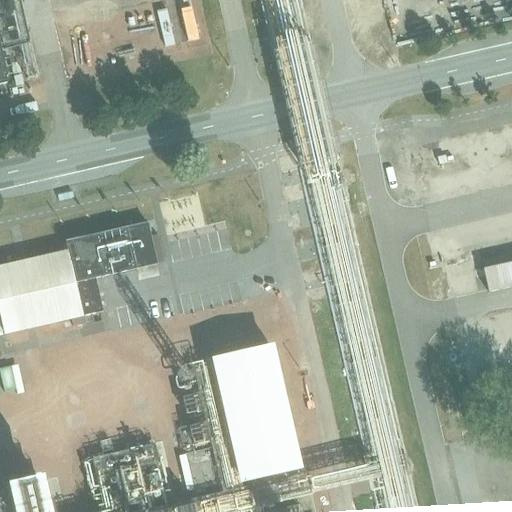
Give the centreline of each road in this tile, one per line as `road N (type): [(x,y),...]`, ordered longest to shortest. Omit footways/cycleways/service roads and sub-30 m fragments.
road 1 (unknown): [(224,0),(347,511)]
road 2 (unknown): [(353,98),(450,511)]
road 3 (unknown): [(386,224),(511,194)]
